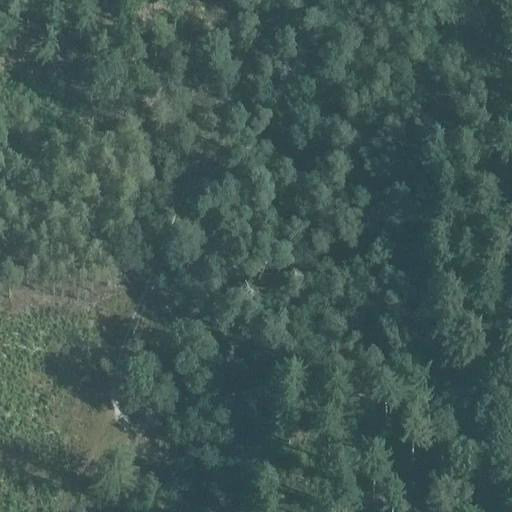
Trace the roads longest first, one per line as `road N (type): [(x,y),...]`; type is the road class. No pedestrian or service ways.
road 1 (track): [(288,0),(205,115),(166,203),(68,511)]
road 2 (track): [(74,495),(269,389),(411,402),(511,384)]
